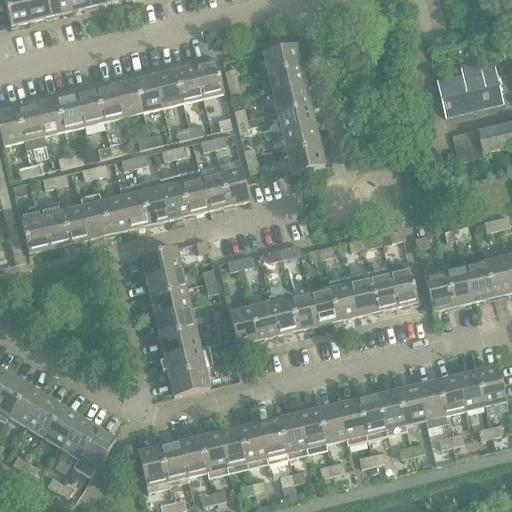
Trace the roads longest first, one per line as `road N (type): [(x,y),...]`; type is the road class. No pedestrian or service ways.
road 1 (residential): [(511,331),(213,405),(154,417),(137,412)]
road 2 (residential): [(137,412),(107,254),(292,211)]
road 3 (residential): [(0,78),(301,2)]
road 4 (residential): [(339,160),(301,2)]
road 5 (residential): [(137,412),(0,335)]
